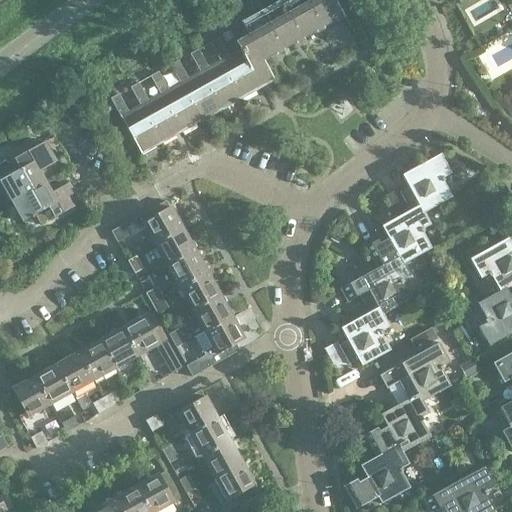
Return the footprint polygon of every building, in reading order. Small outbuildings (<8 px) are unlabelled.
[(301,39),(280,0),(268,7),(263,0),(253,0),(260,11),(282,50),(301,39)] [(321,28),(305,0),(279,0),(280,0),(301,39),(321,28)] [(342,16),(333,0),(305,0),(321,28),(342,16)] [(282,50),(260,11),(248,18),(238,1),(231,5),(247,35),(262,61),(263,60),(282,50)] [(226,43),(234,39),(230,31),(222,36),(226,43)] [(241,99),(261,88),(274,81),(263,60),(262,61),(247,35),(234,42),(238,49),(227,56),(217,39),(209,43),(219,60),(241,99)] [(241,99),(219,60),(206,67),(197,50),(189,54),(199,72),(221,110),(241,99)] [(221,110),(199,72),(187,79),(177,61),(169,65),(179,83),(201,121),(221,110)] [(201,121),(179,83),(167,90),(157,72),(149,76),(159,94),(180,133),(201,121)] [(180,133),(159,94),(147,100),(137,83),(130,88),(139,105),(160,144),(180,133)] [(160,144),(139,105),(127,112),(117,95),(110,99),(141,155),(160,144)] [(0,184),(10,201),(43,183),(37,172),(55,162),(44,142),(26,152),(5,163),(4,162),(0,164),(0,163),(0,184)] [(419,206),(423,213),(450,198),(442,182),(444,181),(442,178),(450,174),(439,154),(401,175),(407,188),(399,192),(398,189),(384,196),(396,218),(419,206)] [(10,201),(21,222),(34,215),(40,225),(78,204),(67,184),(49,194),(43,183),(10,201)] [(170,207),(169,208),(165,201),(131,220),(135,228),(142,224),(154,246),(182,230),(170,207)] [(429,225),(423,213),(419,206),(396,218),(380,226),(387,238),(379,243),(377,240),(363,247),(375,268),(398,256),(403,264),(430,249),(421,233),(423,232),(422,229),(429,225)] [(116,242),(127,236),(121,226),(110,232),(116,242)] [(166,267),(194,252),(182,230),(154,246),(166,267)] [(511,235),(505,239),(468,259),(479,279),(487,275),(489,277),(490,277),(498,291),(499,293),(505,289),(511,285),(511,235)] [(178,289),(207,273),(194,252),(166,267),(178,289)] [(134,274),(142,269),(136,256),(127,261),(134,274)] [(409,276),(403,264),(398,256),(375,268),(339,289),(346,302),(358,296),(367,313),(377,307),(382,315),(409,300),(401,284),(403,283),(401,280),(409,276)] [(191,311),(219,295),(207,273),(178,289),(191,311)] [(151,305),(162,298),(156,287),(145,294),(151,305)] [(498,291),(476,304),(484,319),(483,320),(485,323),(477,327),(487,347),(511,333),(511,292),(508,294),(505,289),(499,293),(498,291)] [(203,332),(231,317),(219,295),(191,311),(203,332)] [(162,298),(151,305),(157,315),(168,309),(162,298)] [(388,327),(382,315),(377,307),(367,313),(339,328),(346,341),(337,345),(336,342),(323,349),(335,372),(357,360),(360,366),(389,351),(380,335),(382,334),(381,331),(388,327)] [(181,368),(175,357),(150,314),(143,318),(142,316),(120,328),(136,357),(155,346),(170,374),(181,368)] [(230,345),(243,338),(231,317),(203,332),(194,337),(204,355),(185,366),(191,377),(234,352),(230,345)] [(114,369),(136,357),(120,328),(99,340),(114,369)] [(416,351),(437,339),(432,328),(410,340),(416,351)] [(175,347),(183,343),(176,330),(167,335),(175,347)] [(93,381),(114,369),(99,340),(77,352),(93,381)] [(418,394),(422,401),(449,386),(441,371),(442,370),(441,367),(448,363),(438,343),(378,376),(385,389),(398,382),(407,399),(418,394)] [(71,392),(93,381),(77,352),(55,364),(71,392)] [(511,352),(491,364),(502,383),(510,379),(511,382),(511,381),(511,352)] [(49,404),(71,392),(55,364),(34,376),(49,404)] [(27,417),(49,404),(34,376),(12,388),(27,417)] [(139,391),(151,384),(146,376),(134,383),(139,391)] [(205,397),(203,398),(199,391),(164,410),(168,418),(177,414),(189,434),(217,419),(205,397)] [(109,408),(118,403),(112,392),(103,397),(109,408)] [(428,413),(422,401),(418,394),(407,399),(379,415),(386,427),(378,431),(376,428),(363,436),(374,457),(397,445),(401,452),(429,437),(420,422),(422,420),(421,418),(428,413)] [(97,414),(109,408),(103,397),(91,404),(97,414)] [(511,400),(499,408),(508,424),(506,425),(508,427),(500,432),(511,451),(511,450),(511,400)] [(150,432),(151,432),(161,426),(155,415),(145,421),(150,432)] [(65,432),(78,425),(73,416),(60,423),(65,432)] [(201,456),(229,441),(217,419),(189,434),(201,456)] [(35,449),(36,448),(46,443),(40,432),(30,438),(35,449)] [(213,478),(241,463),(229,441),(201,456),(213,478)] [(407,464),(401,452),(397,445),(374,457),(359,466),(366,478),(357,483),(355,480),(342,487),(355,509),(366,502),(367,503),(376,498),(380,504),(408,488),(400,473),(402,471),(400,469),(407,464)] [(161,451),(168,463),(177,459),(170,446),(161,451)] [(241,463),(213,478),(226,500),(232,497),(240,511),(252,504),(250,501),(259,495),(241,463)] [(491,511),(493,511),(485,495),(487,494),(485,491),(493,487),(482,467),(444,488),(422,500),(428,511),(431,511),(442,507),(444,511),(491,511)] [(173,487),(168,479),(164,472),(157,476),(157,475),(135,487),(148,511),(155,511),(179,499),(173,487)] [(185,493),(193,488),(187,476),(178,481),(185,493)] [(120,511),(148,511),(135,487),(113,499),(120,511)] [(92,511),(120,511),(113,499),(92,511)] [(406,511),(421,511),(417,503),(405,510),(406,511)]
